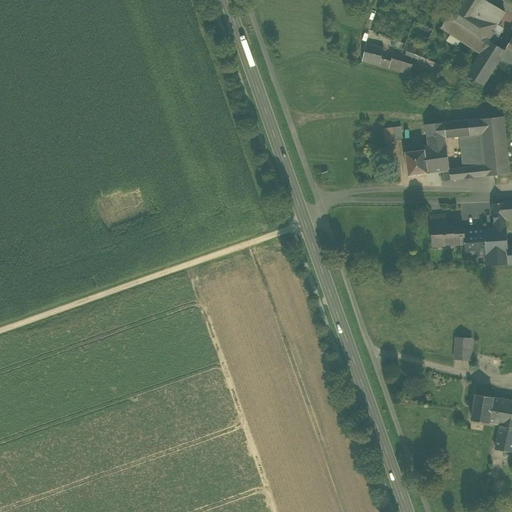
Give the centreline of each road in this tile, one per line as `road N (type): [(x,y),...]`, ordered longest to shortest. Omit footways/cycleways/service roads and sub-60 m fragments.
road 1 (secondary): [(226,0),(407,511)]
road 2 (track): [(305,223),(0,331)]
